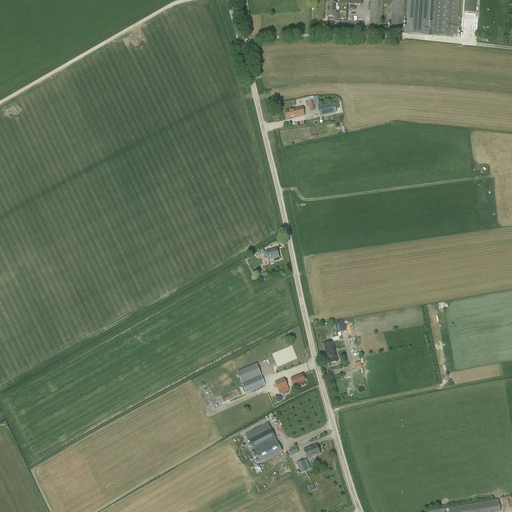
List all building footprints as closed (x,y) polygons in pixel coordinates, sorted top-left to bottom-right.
[(390,34),(390,33),(402,33),(404,0),(392,0),(390,28),(381,27),(383,0),(370,0),(369,31),(381,32),(381,33),(390,34)] [(408,0),(406,34),(432,35),(457,37),(459,0),(434,0),(432,31),(429,31),(430,0),(408,0)] [(475,0),(464,0),(464,13),(475,13),(475,0)] [(332,2),(327,2),(327,16),(328,16),(328,20),(337,21),(338,13),(335,13),(336,3),(335,3),(335,2),(332,2)] [(361,22),(339,20),(338,29),(360,30),(361,22)] [(315,110),(313,102),(313,97),(307,98),(307,103),(305,103),(306,106),(309,105),(310,110),(315,110)] [(334,104),(318,107),(320,116),(336,113),(334,106),(334,104)] [(295,117),(295,118),(304,115),(302,107),(293,109),(293,110),(285,112),(287,119),(295,117)] [(264,257),(267,256),(268,260),(279,257),(276,249),(264,252),(263,249),(257,253),(259,256),(263,254),(264,257)] [(343,322),(335,324),(338,333),(345,331),(343,322)] [(324,344),(328,364),(337,361),(334,350),(332,342),(324,344)] [(246,393),(265,385),(256,364),(237,372),(246,393)] [(304,382),(304,381),(306,380),(304,376),(303,377),(301,374),(291,379),(294,386),(300,383),(301,385),(302,386),(304,386),(305,385),(305,384),(304,382)] [(284,378),(275,382),(278,390),(287,386),(284,378)] [(247,436),(260,462),(282,450),(269,425),(247,436)] [(303,450),(307,459),(320,454),(316,445),(303,450)] [(291,456),(298,452),(296,447),(289,451),(291,456)] [(304,460),(296,463),(300,473),(308,470),(304,460)] [(254,467),(256,473),(264,471),(262,464),(254,467)]
